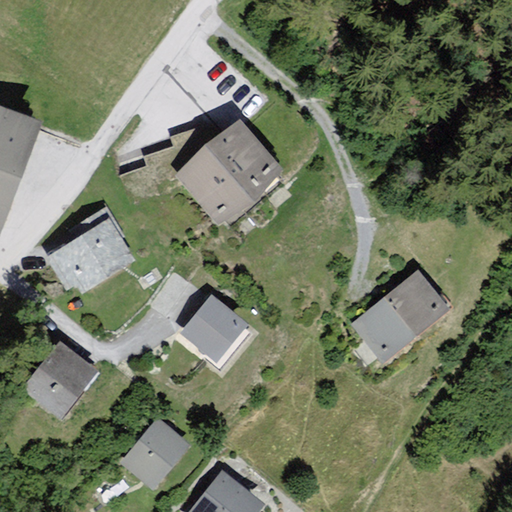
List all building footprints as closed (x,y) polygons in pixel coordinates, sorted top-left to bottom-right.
[(0,106),(0,234),(2,235),(48,122),(0,106)] [(227,143),(188,177),(235,226),(276,206),(302,165),(256,122),(227,143)] [(150,260),(113,208),(50,250),(77,293),(85,289),(96,296),(150,260)] [(385,367),(452,307),(417,267),(349,327),(385,367)] [(211,292),(180,332),(220,363),(251,323),(211,292)] [(55,342),(25,388),(68,416),(97,370),(55,342)] [(170,423),(133,464),(169,488),(203,448),(170,423)] [(221,469),(185,511),(256,511),(263,504),(221,469)]
